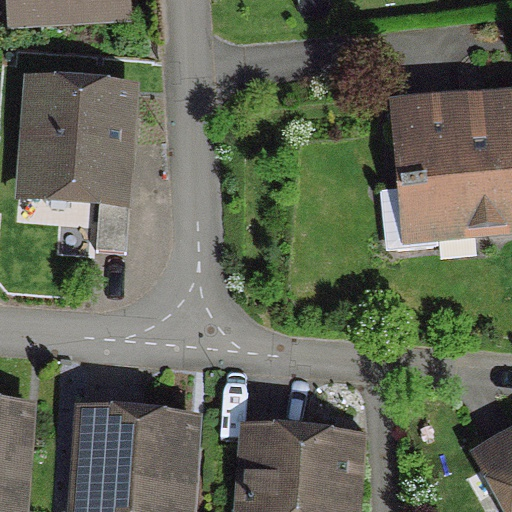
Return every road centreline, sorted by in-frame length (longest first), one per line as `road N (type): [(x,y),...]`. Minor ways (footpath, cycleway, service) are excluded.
road 1 (residential): [(177,0),(190,279),(185,347)]
road 2 (residential): [(444,370),(185,347)]
road 3 (residential): [(185,347),(0,332)]
